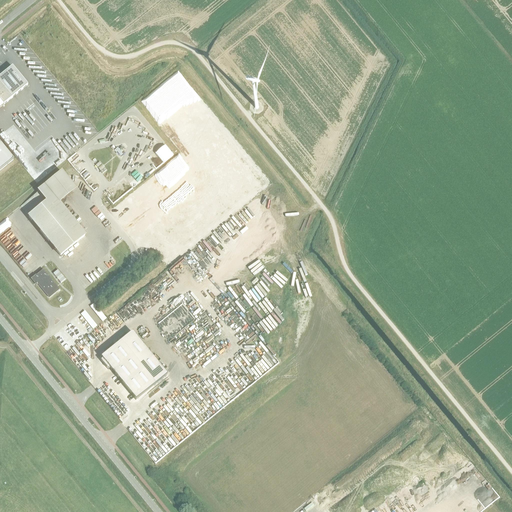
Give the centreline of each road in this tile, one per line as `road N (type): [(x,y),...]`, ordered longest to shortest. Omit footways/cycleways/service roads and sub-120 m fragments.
road 1 (track): [(511,473),(346,268),(326,213),(195,52),(168,42),(132,55),(108,53),(57,0)]
road 2 (tertiary): [(157,511),(0,316)]
